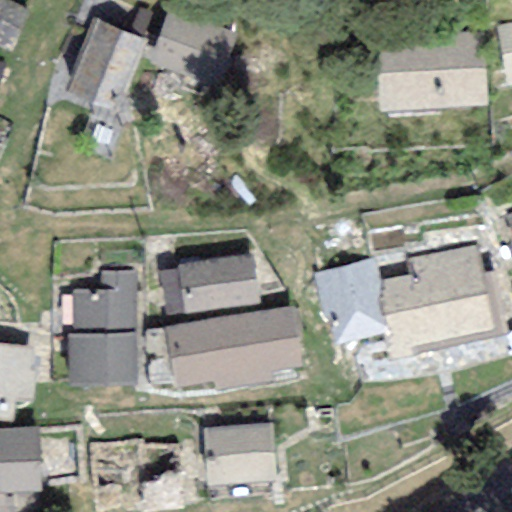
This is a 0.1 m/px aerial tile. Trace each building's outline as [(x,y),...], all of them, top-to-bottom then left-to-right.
[(0,45),(14,12),(0,6),(0,45)] [(219,43),(161,19),(144,62),(202,86),(219,43)] [(511,30),(488,35),(497,85),(511,82),(511,30)] [(463,44),(366,48),(368,104),(465,100),(463,44)] [(511,217),(497,223),(511,260),(511,217)] [(476,327),(462,255),(404,266),(406,277),(368,284),(380,345),(476,327)] [(239,298),(234,261),(162,272),(168,309),(239,298)] [(366,306),(360,271),(315,279),(322,314),(366,306)] [(120,383),(122,280),(105,279),(105,295),(67,294),(67,336),(58,336),(57,382),(120,383)] [(278,361),(272,316),(149,336),(157,387),(194,380),(195,388),(254,377),(252,366),(278,361)] [(0,401),(17,403),(19,375),(14,375),(15,351),(0,350),(0,401)] [(253,429),(191,432),(192,480),(254,478),(253,429)] [(0,487),(24,488),(25,438),(0,437),(0,487)]
